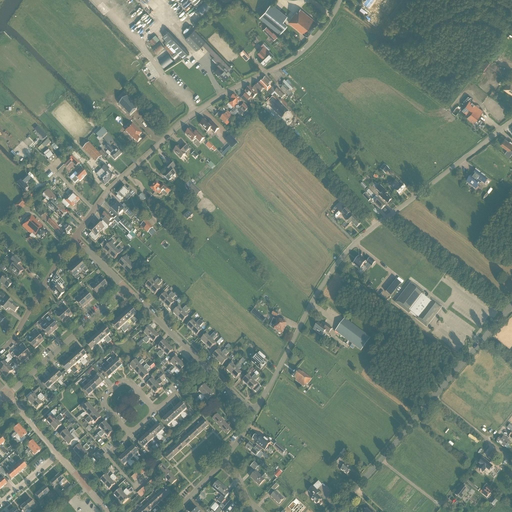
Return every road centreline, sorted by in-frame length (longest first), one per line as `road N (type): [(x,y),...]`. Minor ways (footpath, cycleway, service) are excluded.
road 1 (unclassified): [(258,408),(351,246),(511,122)]
road 2 (unclassified): [(73,239),(111,188),(187,117),(299,53),(341,0)]
road 3 (track): [(381,458),(439,503),(511,414)]
road 4 (unclassified): [(7,394),(126,288)]
road 5 (tertiary): [(330,511),(435,394)]
road 6 (residential): [(0,352),(73,239)]
road 7 (residential): [(129,435),(103,405),(105,395),(126,380),(156,411)]
